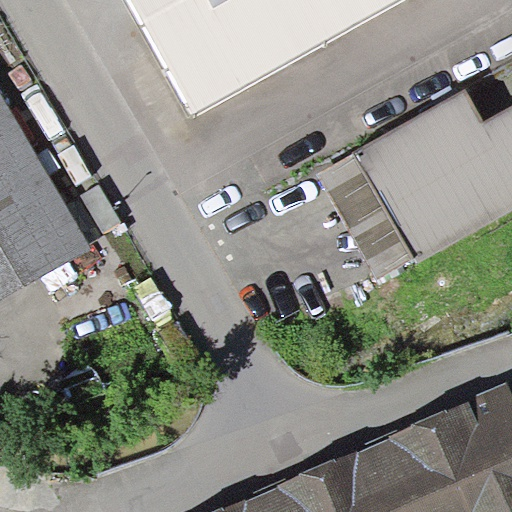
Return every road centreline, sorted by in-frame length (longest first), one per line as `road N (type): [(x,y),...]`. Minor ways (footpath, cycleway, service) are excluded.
road 1 (residential): [(54,0),(304,427)]
road 2 (residential): [(304,427),(511,334)]
road 3 (residential): [(304,427),(139,511)]
